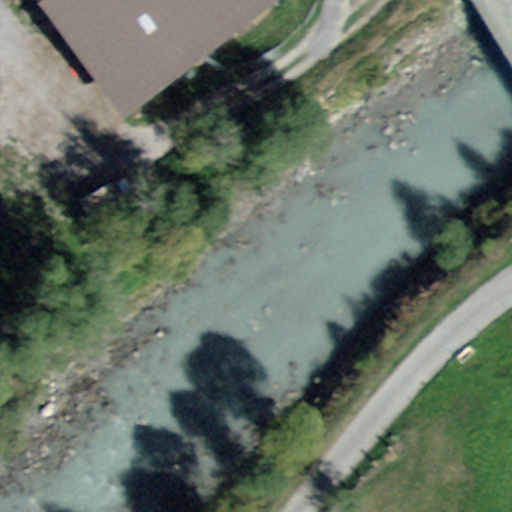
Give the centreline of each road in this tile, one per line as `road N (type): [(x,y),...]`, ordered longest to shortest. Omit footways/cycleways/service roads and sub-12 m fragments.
road 1 (track): [(511,279),(426,351),(296,511)]
road 2 (track): [(420,511),(420,490),(511,366)]
